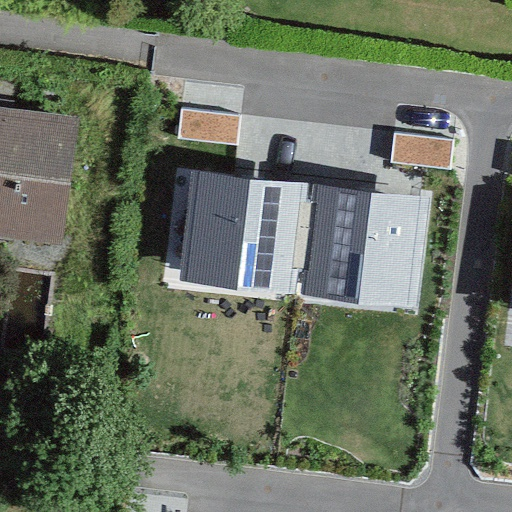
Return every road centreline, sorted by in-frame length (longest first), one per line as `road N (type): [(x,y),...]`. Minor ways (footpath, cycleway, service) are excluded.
road 1 (residential): [(0,31),(511,97)]
road 2 (unknown): [(511,247),(452,498)]
road 3 (unknown): [(231,488),(452,498)]
